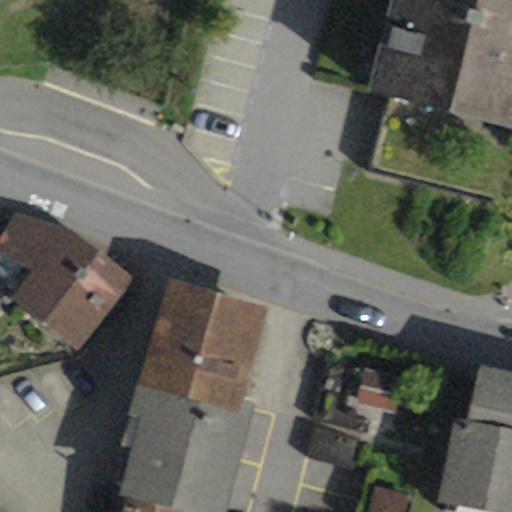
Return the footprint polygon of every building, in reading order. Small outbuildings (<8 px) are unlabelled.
[(511,0),(396,0),(371,100),(390,104),(373,171),(509,205),(511,191),(511,0)] [(74,232),(17,213),(0,241),(0,254),(33,273),(13,303),(78,353),(136,280),(74,232)] [(140,378),(244,405),(268,310),(165,283),(140,378)] [(336,353),(330,399),(396,408),(402,362),(336,353)] [(511,511),(511,374),(479,368),(468,424),(455,422),(438,506),(447,508),(446,511),(511,511)] [(244,405),(140,378),(130,419),(140,422),(120,500),(127,501),(168,511),(228,511),(256,408),(244,405)] [(168,511),(127,501),(125,511),(168,511)]
